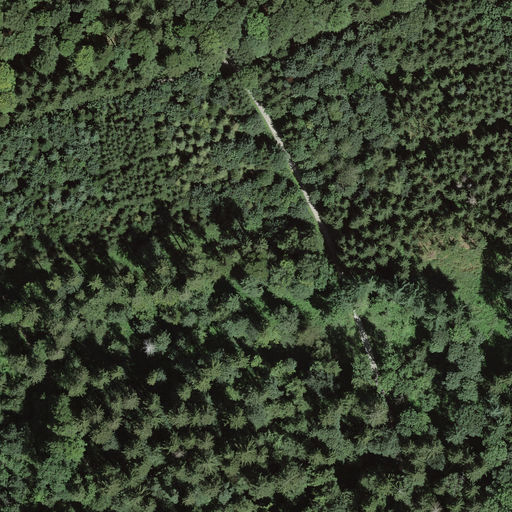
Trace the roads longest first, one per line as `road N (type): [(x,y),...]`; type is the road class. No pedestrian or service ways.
road 1 (track): [(235,62),(323,227),(412,511)]
road 2 (track): [(0,128),(235,62)]
road 3 (track): [(235,62),(415,10),(423,0)]
